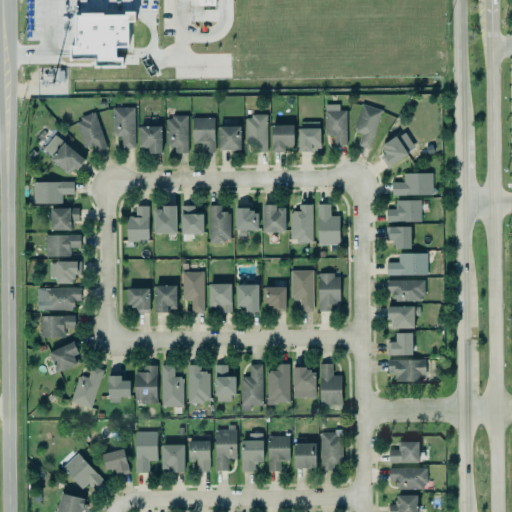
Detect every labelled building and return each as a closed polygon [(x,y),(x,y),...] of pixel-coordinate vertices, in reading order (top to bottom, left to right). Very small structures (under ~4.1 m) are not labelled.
[(73,15),(80,15),(80,13),(104,13),(104,15),(124,15),(124,11),(134,11),(134,21),(127,21),(127,48),(115,48),(115,58),(121,58),(121,66),(95,66),(95,59),(70,59),(70,45),(73,45),(73,15)] [(379,110),(367,150),(354,146),(358,134),(352,132),(353,130),(350,129),(358,104),(379,110)] [(112,108),(134,108),(134,148),(121,148),(121,137),(115,137),(115,135),(112,135),(112,108)] [(321,110),(343,110),(343,145),(337,146),(331,145),(331,136),(329,135),(325,136),(325,135),(322,135),(321,110)] [(106,148),(94,113),(74,121),(84,149),(94,146),(96,152),(106,148)] [(266,116),(245,116),(246,152),(267,152),(266,116)] [(187,117),(165,117),(166,147),(174,147),(174,154),(187,153),(187,117)] [(198,153),(211,152),(211,117),(189,117),(189,142),(198,142),(198,153)] [(299,152),(312,152),(312,148),(319,148),(319,122),(298,123),(299,152)] [(293,125),(271,125),(271,152),(284,153),(284,146),(293,146),(293,125)] [(161,154),(161,126),(138,127),(139,148),(147,148),(147,154),(161,154)] [(215,127),(237,127),(237,150),(232,150),(232,153),(227,153),(227,150),(215,150),(215,127)] [(82,160),(73,171),(70,169),(65,175),(47,160),(49,157),(40,149),(51,135),(82,160)] [(387,168),(407,155),(395,136),(380,146),(385,154),(380,157),(387,168)] [(431,174),(402,173),(402,182),(391,182),(391,195),(431,195),(431,174)] [(32,204),(61,204),(61,195),(73,195),(73,183),(32,182),(32,204)] [(393,200),(418,200),(418,222),(383,222),(383,209),(392,209),(392,203),(393,203),(393,200)] [(226,213),(227,239),(221,239),(221,242),(205,243),(205,205),(218,204),(218,211),(224,211),(224,213),(226,213)] [(314,204),(314,245),(336,244),(336,216),(327,216),(327,204),(314,204)] [(145,205),(145,241),(124,241),(124,216),(132,216),(132,206),(145,205)] [(200,235),(200,211),(191,211),(191,205),(177,205),(177,235),(200,235)] [(262,233),(285,232),(285,209),(276,209),(276,205),(261,205),(262,233)] [(289,242),(312,242),(311,205),(298,205),(298,212),(289,212),(289,242)] [(151,211),(151,233),(172,233),(172,207),(166,207),(160,207),(160,214),(157,214),(156,211),(151,211)] [(47,208),(75,208),(75,220),(67,221),(67,230),(47,230),(47,208)] [(232,209),(245,209),(245,211),(250,211),(250,214),(255,214),(255,230),(243,230),(243,236),(235,236),(235,231),(232,231),(232,209)] [(382,227),(407,227),(407,249),(391,249),(391,244),(388,244),(388,241),(382,241),(382,227)] [(45,257),(69,257),(69,248),(79,248),(79,235),(44,236),(45,257)] [(383,262),(383,275),(424,275),(424,253),(395,253),(395,262),(383,262)] [(78,262),(48,262),(48,277),(55,277),(55,284),(73,284),(73,275),(78,275),(78,262)] [(297,312),(310,312),(310,270),(287,270),(287,297),(290,297),(290,299),(296,299),(297,312)] [(203,272),(181,272),(181,301),(190,301),(190,313),(203,312),(203,272)] [(317,275),(318,312),(330,312),(330,305),(339,305),(339,274),(317,275)] [(386,281),(386,293),(393,293),(393,302),(423,301),(423,280),(386,281)] [(230,284),(208,284),(208,307),(218,307),(218,313),(231,312),(230,284)] [(232,285),(255,285),(255,312),(241,313),(241,308),(232,308),(232,285)] [(176,309),(176,286),(154,286),(154,313),(167,313),(167,309),(176,309)] [(41,287),(80,288),(80,305),(71,304),(71,312),(41,311),(41,287)] [(285,312),(285,287),(263,287),(263,306),(270,306),(270,312),(285,312)] [(149,289),(127,289),(126,306),(136,307),(136,313),(148,314),(149,289)] [(386,303),(413,303),(413,326),(392,326),(392,318),(386,317),(386,303)] [(39,338),(64,337),(64,329),(74,329),(74,316),(39,316),(39,338)] [(412,355),(411,333),(395,333),(395,342),(386,342),(387,356),(412,355)] [(49,353),(73,341),(78,353),(74,355),(78,362),(57,371),(49,353)] [(394,382),(424,381),(423,360),(387,360),(387,373),(394,373),(394,382)] [(247,363),(260,363),(260,404),(248,404),(248,409),(239,409),(239,404),(238,404),(238,378),(241,377),(241,376),(247,376),(247,363)] [(154,364),(155,402),(138,402),(138,399),(133,399),(132,373),(135,373),(135,371),(141,371),(141,365),(154,364)] [(288,364),(275,365),(275,371),(265,371),(266,404),(289,404),(288,364)] [(319,405),(341,404),(341,375),(332,376),(331,364),(318,364),(319,405)] [(88,408),(101,369),(89,365),(85,377),(79,375),(79,376),(76,375),(67,401),(88,408)] [(209,402),(208,372),(199,372),(199,365),(186,365),(187,402),(209,402)] [(233,377),(227,377),(226,365),(213,365),(214,402),(233,402),(233,377)] [(161,366),(161,406),(182,406),(182,379),(180,379),(180,377),(173,377),(173,366),(161,366)] [(292,367),(292,398),(314,397),(314,374),(310,374),(310,370),(306,370),(306,367),(292,367)] [(106,374),(118,374),(118,379),(127,379),(127,395),(106,395),(106,374)] [(226,430),(213,431),(214,471),(227,471),(227,460),(235,459),(234,425),(226,426),(226,430)] [(320,471),(333,471),(333,465),(342,464),(341,431),(319,432),(320,471)] [(135,473),(148,473),(148,461),(156,461),(156,432),(134,432),(135,473)] [(266,435),(266,470),(278,469),(278,460),(284,460),(285,459),(287,459),(287,435),(266,435)] [(186,436),(186,456),(194,457),(194,469),(208,469),(209,437),(186,436)] [(252,470),(252,463),(255,463),(255,460),(261,460),(261,438),(238,438),(238,470),(252,470)] [(417,439),(417,460),(387,461),(386,449),(396,449),(396,440),(417,439)] [(292,466),(314,466),(313,441),(292,442),(292,466)] [(99,450),(104,467),(112,464),(114,471),(131,466),(124,443),(99,450)] [(161,469),(169,469),(169,473),(184,473),(183,445),(160,445),(161,469)] [(75,452),(103,482),(93,490),(85,482),(79,488),(59,467),(75,452)] [(388,469),(388,481),(395,481),(395,490),(425,489),(425,468),(388,469)] [(82,511),(84,498),(59,495),(57,511),(82,511)] [(416,511),(416,495),(396,496),(396,505),(388,505),(388,511),(416,511)]
